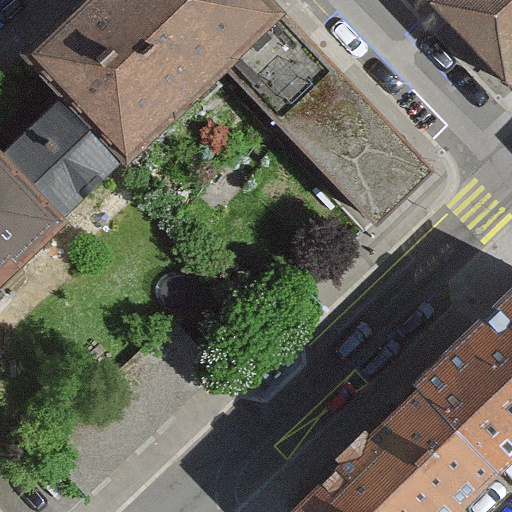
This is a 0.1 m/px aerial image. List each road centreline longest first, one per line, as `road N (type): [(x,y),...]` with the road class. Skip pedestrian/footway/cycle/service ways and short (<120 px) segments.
road 1 (residential): [(174,511),(511,183)]
road 2 (unclassified): [(347,0),(511,176)]
